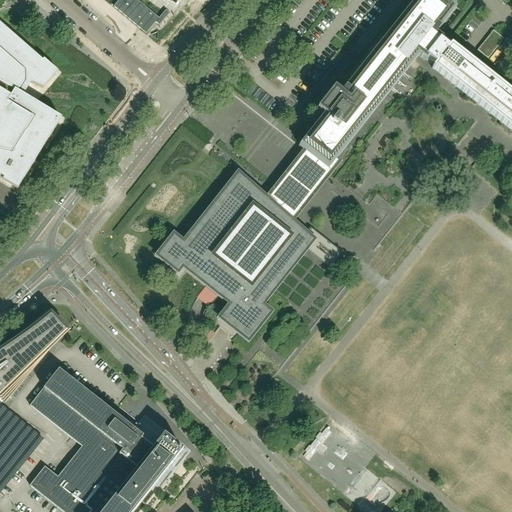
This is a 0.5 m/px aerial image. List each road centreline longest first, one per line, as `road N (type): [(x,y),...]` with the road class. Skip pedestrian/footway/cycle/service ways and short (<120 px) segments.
road 1 (secondary): [(299,511),(73,270)]
road 2 (secondary): [(63,280),(285,511)]
road 3 (unknown): [(397,0),(310,103)]
road 4 (secondary): [(180,104),(260,0)]
road 5 (residential): [(152,84),(57,0)]
